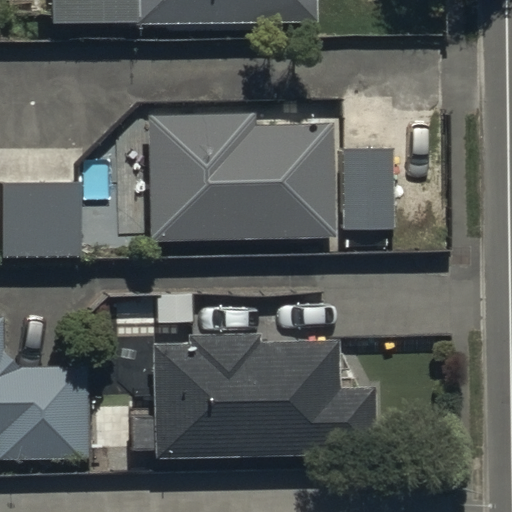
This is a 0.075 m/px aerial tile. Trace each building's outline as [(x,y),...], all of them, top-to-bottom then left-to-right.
[(312,0),(48,0),(48,25),(134,25),(134,28),(312,28),(312,0)] [(146,239),(331,241),(327,128),(248,127),(248,117),(147,116),(146,239)] [(391,151),(339,151),(338,230),(390,231),(391,151)] [(74,183),(0,184),(0,259),(76,258),(74,183)] [(0,459),(84,459),(83,370),(13,371),(0,357),(0,323),(0,322),(0,459)] [(186,345),(146,345),(146,457),(371,457),(371,390),(334,390),(334,351),(252,351),(252,337),(186,337),(186,345)]
